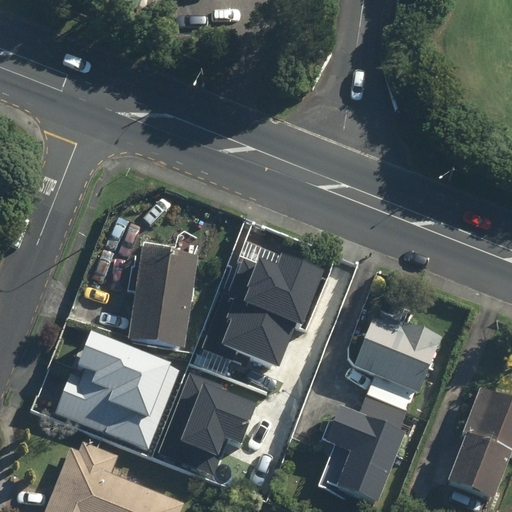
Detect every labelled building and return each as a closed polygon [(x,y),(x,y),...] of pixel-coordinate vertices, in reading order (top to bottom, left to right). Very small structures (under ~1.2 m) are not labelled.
[(195,259),(140,251),(126,346),(181,354),(195,259)] [(300,282),(252,264),(251,277),(224,267),(188,360),(259,388),(300,282)] [(358,420),(336,412),(323,447),(348,456),(334,495),(377,510),(403,436),(399,435),(413,397),(417,398),(438,340),(370,316),(350,374),(372,382),(358,420)] [(167,380),(66,341),(55,368),(77,377),(74,387),(60,381),(45,418),(139,456),(167,380)] [(218,388),(183,377),(158,453),(200,467),(206,447),(224,453),(237,414),(212,406),(218,388)] [(511,403),(477,392),(446,492),(443,502),(464,508),(467,499),(491,506),(507,455),(511,456),(511,403)] [(108,480),(116,459),(82,447),(79,456),(69,452),(46,511),(181,511),(183,508),(108,480)]
